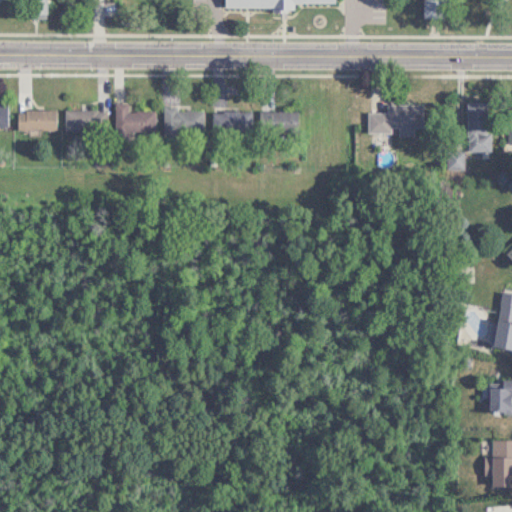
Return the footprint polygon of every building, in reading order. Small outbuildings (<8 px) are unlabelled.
[(223,0),(223,7),(272,8),(272,11),(293,12),(293,3),(335,3),(335,0),(223,0)] [(423,0),(424,18),(440,18),(440,0),(423,0)] [(466,151),(485,151),(486,102),(467,102),(466,151)] [(155,110),(128,110),(128,103),(113,103),(113,133),(155,133),(155,110)] [(368,112),(368,133),(425,133),(425,104),(387,104),(387,112),(368,112)] [(204,134),(204,107),(163,107),(163,134),(204,134)] [(56,130),(56,109),(17,109),(17,130),(56,130)] [(64,109),(64,131),(106,131),(106,109),(64,109)] [(251,133),(251,110),(213,110),(213,133),(251,133)] [(295,111),(270,111),(270,130),(295,130),(295,111)] [(511,349),(511,292),(501,291),(493,347),(511,349)] [(511,386),(489,387),(489,413),(511,412),(511,386)] [(511,439),(491,440),(491,487),(507,487),(507,492),(511,491),(511,439)]
